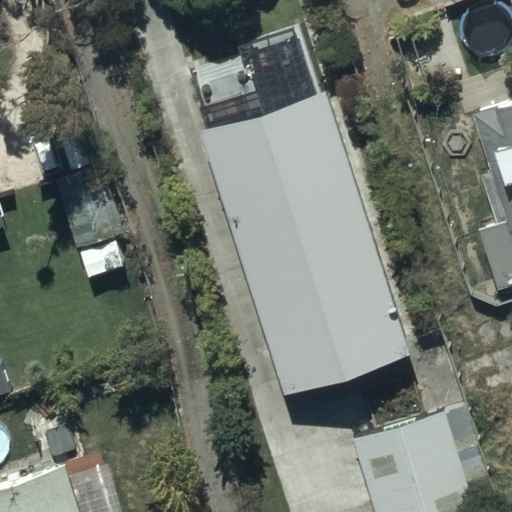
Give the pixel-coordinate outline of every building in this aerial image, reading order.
[(511,288),(511,91),(479,101),(481,107),(462,112),(474,155),(480,153),(484,168),(473,171),(488,221),(468,226),(486,286),(494,284),(497,292),(511,288)] [(331,93),(203,134),(289,398),(417,356),(331,93)] [(461,400),(344,437),(368,511),(470,511),(460,479),(484,471),(461,400)] [(62,467),(0,487),(0,511),(121,511),(105,459),(64,472),(62,467)] [(511,511),(511,468),(498,473),(509,511),(511,511)]
